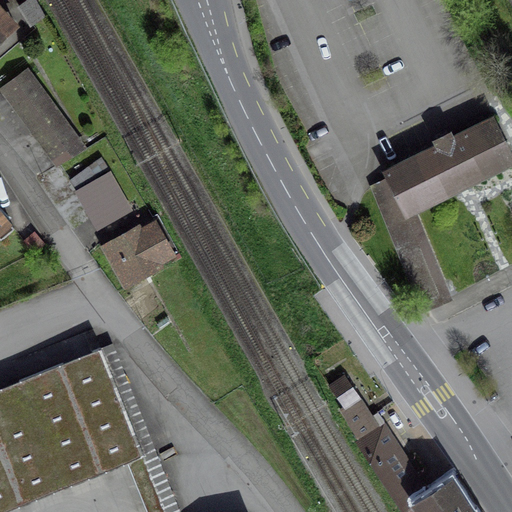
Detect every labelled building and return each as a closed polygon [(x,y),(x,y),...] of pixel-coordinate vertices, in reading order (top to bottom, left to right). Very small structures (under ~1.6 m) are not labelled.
[(0,0),(0,35),(13,23),(0,8),(0,0)] [(40,5),(24,12),(29,23),(44,16),(40,5)] [(81,147),(28,82),(10,97),(63,162),(81,147)] [(511,159),(511,157),(492,119),(445,143),(385,173),(388,177),(372,186),(423,308),(449,298),(412,209),(463,183),(511,159)] [(113,182),(84,198),(105,235),(134,219),(113,182)] [(0,235),(10,226),(0,215),(0,235)] [(148,232),(113,252),(129,279),(164,258),(148,232)] [(187,511),(119,343),(0,390),(0,511),(18,511),(130,467),(148,511),(187,511)] [(357,437),(404,508),(432,489),(385,418),(357,437)] [(432,489),(404,508),(406,511),(472,511),(450,478),(432,489)]
